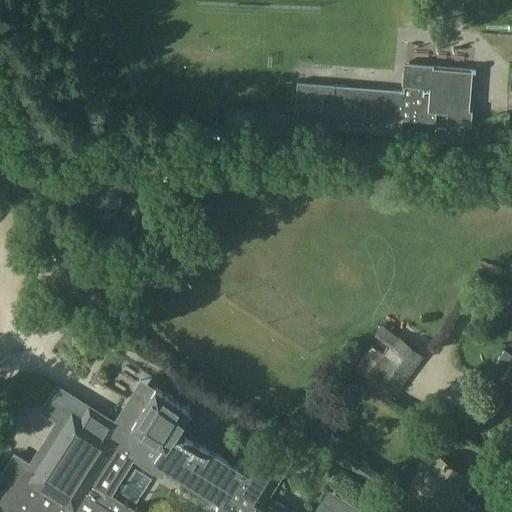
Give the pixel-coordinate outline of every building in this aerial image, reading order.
[(473,70),(431,67),(431,71),(405,69),(403,91),(297,82),(293,124),(401,133),(402,120),(447,123),(446,136),(464,137),(465,124),(469,125),(473,70)] [(424,356),(397,336),(395,340),(385,332),(381,338),(378,336),(353,368),(366,377),(362,382),(388,403),(424,356)] [(511,355),(504,349),(491,368),(502,376),(498,383),(508,390),(505,395),(511,399),(511,355)] [(36,469),(14,455),(0,477),(0,481),(4,484),(0,490),(0,511),(292,511),(267,495),(279,477),(245,455),(236,470),(173,429),(186,408),(155,389),(151,395),(153,397),(147,407),(144,406),(121,443),(108,435),(115,424),(57,386),(42,410),(64,424),(36,469)] [(334,465),(363,484),(372,470),(372,469),(344,450),(337,446),(328,460),(335,464),(334,465)] [(461,511),(465,507),(450,497),(465,475),(436,455),(404,500),(421,511),(461,511)]
